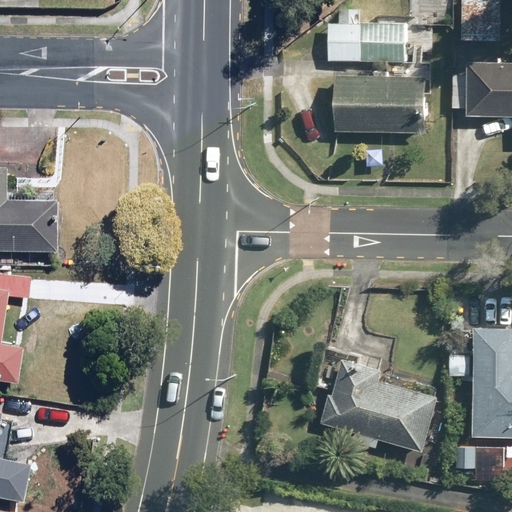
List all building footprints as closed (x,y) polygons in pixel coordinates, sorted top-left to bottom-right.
[(500,41),(502,0),(462,0),(461,39),(500,41)] [(406,61),(406,24),(362,23),(362,25),(361,60),(406,61)] [(362,25),(329,24),(329,61),(361,61),(361,60),(362,25)] [(511,63),(470,63),(469,73),(454,72),(454,107),(469,107),(469,116),(511,116),(511,63)] [(427,133),(427,77),(336,77),(336,133),(427,133)] [(0,253),(56,256),(58,205),(7,203),(8,174),(0,173),(0,253)] [(0,381),(19,384),(23,350),(1,347),(8,298),(27,301),(30,282),(0,278),(0,381)] [(511,328),(476,328),(472,434),(511,435),(511,328)] [(469,376),(471,354),(449,353),(448,374),(469,376)] [(334,393),(330,392),(318,432),(376,449),(380,436),(423,448),(438,395),(377,377),(380,364),(345,354),(334,393)] [(0,501),(25,507),(32,470),(0,463),(0,419),(1,415),(0,414),(0,501)] [(477,467),(479,446),(454,444),(453,465),(477,467)] [(375,511),(308,497),(304,511),(375,511)]
